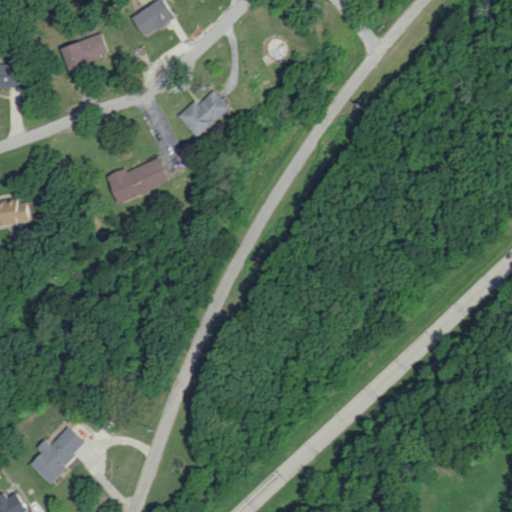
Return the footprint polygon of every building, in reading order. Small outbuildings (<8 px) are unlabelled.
[(143,36),(173,16),(161,0),(153,0),(129,17),(143,36)] [(58,45),(65,71),(86,66),(84,59),(105,54),(100,34),(58,45)] [(0,86),(21,86),(20,64),(0,64),(0,86)] [(177,116),(196,137),(229,107),(214,90),(199,104),(195,100),(177,116)] [(126,170),(125,168),(106,175),(116,201),(168,182),(159,158),(126,170)] [(0,224),(34,221),(31,200),(0,203),(0,224)] [(49,445),(43,439),(36,447),(40,451),(28,464),(49,483),(65,466),(62,464),(83,441),(67,426),(49,445)] [(0,511),(24,511),(25,511),(20,502),(22,501),(18,491),(5,497),(3,492),(0,492),(0,511)]
